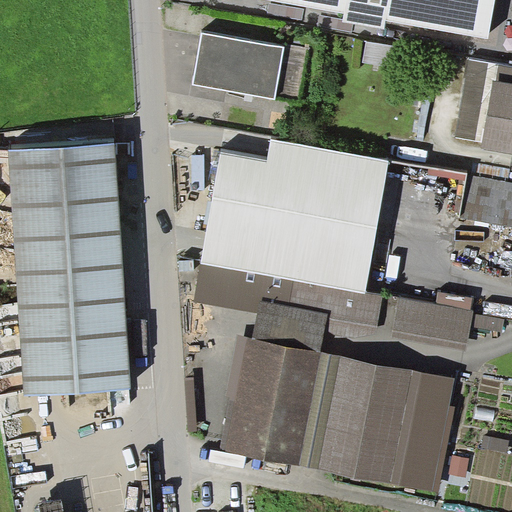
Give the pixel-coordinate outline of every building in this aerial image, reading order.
[(263,0),(341,13),(340,21),(379,28),(380,20),(487,38),(492,0),(263,0)] [(281,50),(195,33),(185,84),(271,101),(281,50)] [(511,67),(469,60),(456,138),(511,147),(511,67)] [(108,138),(0,145),(0,191),(13,396),(124,389),(108,138)] [(389,160),(270,138),(266,161),(219,152),(192,301),(257,312),(259,300),(327,313),(326,318),(377,327),(383,295),(365,292),(389,160)] [(511,184),(463,176),(456,219),(511,228),(511,184)] [(469,310),(395,298),(389,338),(462,350),(469,310)] [(219,449),(298,465),(320,358),(241,341),(219,449)] [(412,371),(338,358),(317,471),(392,484),(412,371)] [(40,511),(64,511),(62,499),(39,504),(40,511)]
